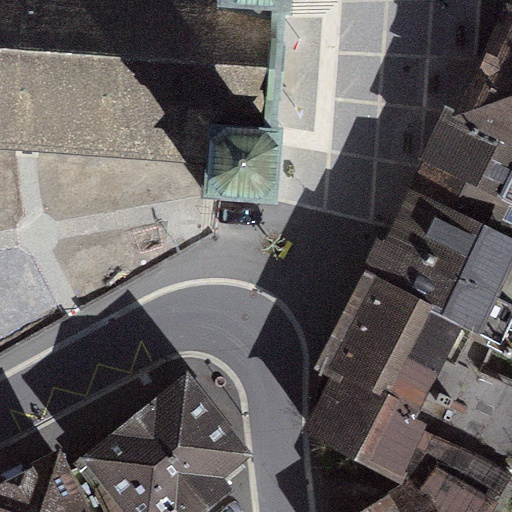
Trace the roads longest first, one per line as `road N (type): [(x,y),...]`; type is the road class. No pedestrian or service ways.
road 1 (residential): [(449,0),(411,89),(341,205),(227,318)]
road 2 (residential): [(227,318),(150,330),(0,415)]
road 3 (residential): [(285,511),(270,350),(260,334),(227,318)]
